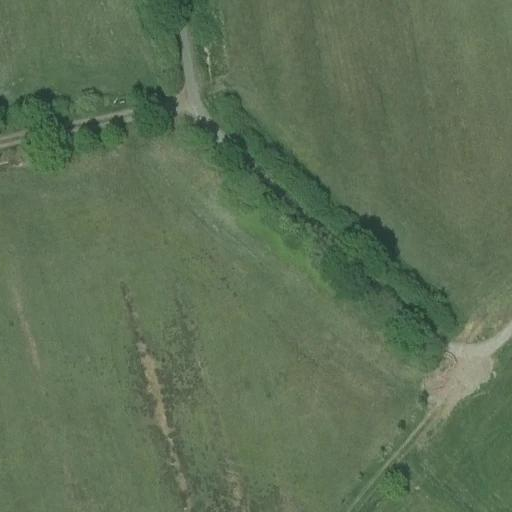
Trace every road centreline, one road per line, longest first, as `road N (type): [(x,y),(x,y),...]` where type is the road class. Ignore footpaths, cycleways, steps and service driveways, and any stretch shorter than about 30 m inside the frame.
road 1 (unclassified): [(196,108),(437,345),(483,359),(511,325)]
road 2 (track): [(196,108),(0,148)]
road 3 (track): [(353,511),(483,359)]
